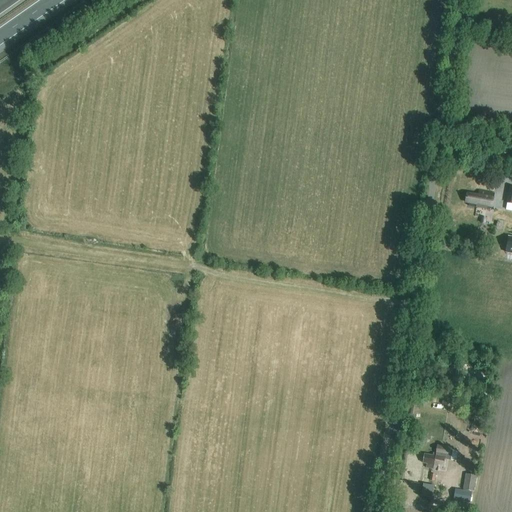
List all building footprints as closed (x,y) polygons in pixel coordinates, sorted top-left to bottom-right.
[(491,210),(494,194),(479,192),(478,196),(467,194),(465,203),(469,203),(468,206),(491,210)] [(509,232),(511,222),(497,219),(495,229),(509,232)] [(490,390),(467,387),(465,399),(481,401),(481,400),(488,401),(490,390)] [(435,454),(433,453),(432,456),(424,454),(423,463),(426,464),(426,468),(445,471),(447,459),(449,460),(451,450),(450,450),(450,447),(436,445),(435,454)] [(474,492),(476,475),(465,474),(463,490),(474,492)] [(455,489),(453,500),(470,502),(471,492),(455,489)]
